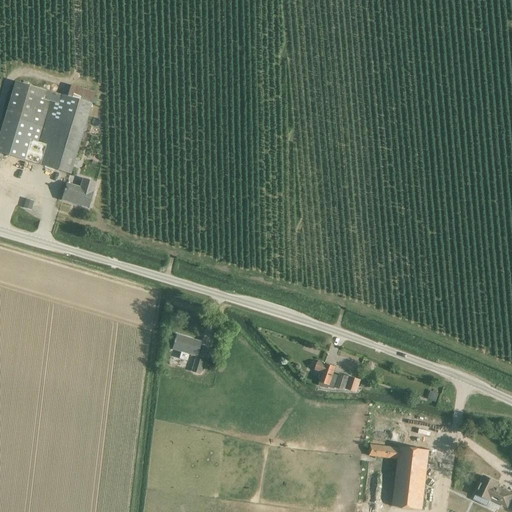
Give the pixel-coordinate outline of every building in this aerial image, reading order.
[(61,96),(55,94),(41,89),(16,82),(5,116),(0,133),(0,152),(32,163),(33,163),(71,174),(73,165),(77,154),(91,105),(95,92),(72,85),(71,88),(68,98),(61,96)] [(93,163),(100,165),(102,155),(96,154),(93,163)] [(80,188),(67,184),(62,200),(88,208),(93,192),(96,183),(83,179),(80,188)] [(26,199),(23,208),(31,211),(34,201),(26,199)] [(174,340),(174,342),(175,342),(172,350),(196,357),(201,342),(177,335),(175,340),(174,340)] [(195,359),(191,372),(200,374),(204,361),(195,359)] [(319,379),(321,379),(320,381),(319,386),(327,389),(328,388),(334,390),(334,389),(344,392),(348,378),(339,375),(339,377),(333,375),(336,368),(326,364),(326,365),(318,362),(316,370),(323,373),(323,374),(321,373),(319,379)] [(350,377),(347,386),(346,389),(357,392),(361,380),(350,377)] [(392,507),(412,509),(422,510),(429,451),(399,447),(399,448),(371,445),(369,456),(398,459),(392,507)] [(476,493),(485,498),(490,500),(491,499),(507,507),(511,497),(511,493),(504,490),(504,491),(500,489),(499,490),(496,488),(498,483),(484,476),(476,493)]
